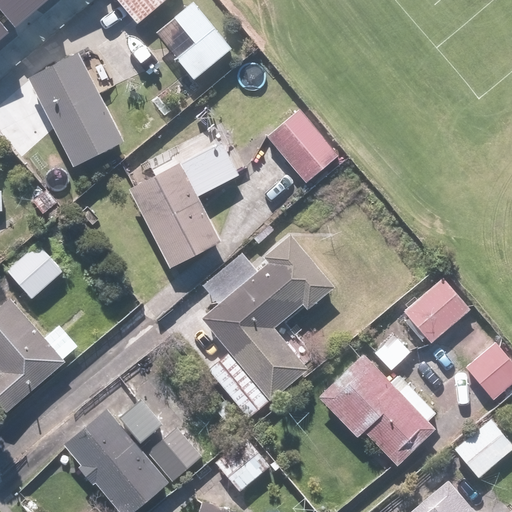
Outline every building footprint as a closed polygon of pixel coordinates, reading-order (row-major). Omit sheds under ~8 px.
[(0,0),(0,3),(17,24),(45,0),(0,0)] [(122,0),(142,23),(169,0),(122,0)] [(197,1),(176,18),(197,43),(178,60),(196,81),(236,47),(197,1)] [(82,52),(33,77),(79,165),(128,140),(82,52)] [(303,110),(271,136),(310,182),(341,155),(303,110)] [(225,140),(134,187),(174,265),(225,239),(202,195),(243,175),(225,140)] [(375,204),(348,225),(381,266),(408,245),(375,204)] [(338,284),(293,230),(255,262),(246,252),(207,284),(221,301),(204,315),(273,398),(311,366),(277,325),(306,301),(310,307),(338,284)] [(42,242),(10,270),(34,298),(67,271),(42,242)] [(445,276),(406,308),(433,340),(472,307),(445,276)] [(15,297),(0,310),(0,364),(5,370),(0,373),(0,383),(19,405),(70,360),(67,358),(81,345),(62,324),(49,336),(15,297)] [(387,341),(376,351),(393,368),(412,350),(399,337),(390,345),(387,341)] [(511,357),(498,341),(469,365),(495,397),(511,382),(511,357)] [(367,351),(322,393),(360,433),(386,408),(389,411),(369,430),(400,462),(438,426),(430,418),(438,410),(402,372),(394,379),(367,351)] [(111,405),(66,441),(123,511),(131,511),(172,479),(139,440),(143,437),(144,438),(166,421),(145,395),(123,413),(137,429),(133,432),(111,405)] [(511,440),(492,417),(456,447),(480,475),(511,448),(511,440)] [(179,425),(149,450),(174,479),(204,454),(179,425)] [(248,435),(217,460),(241,489),(272,464),(248,435)] [(481,511),(451,476),(409,511),(408,511),(511,511),(511,507),(505,511),(481,511)] [(201,511),(256,511),(257,511),(207,496),(201,511)]
